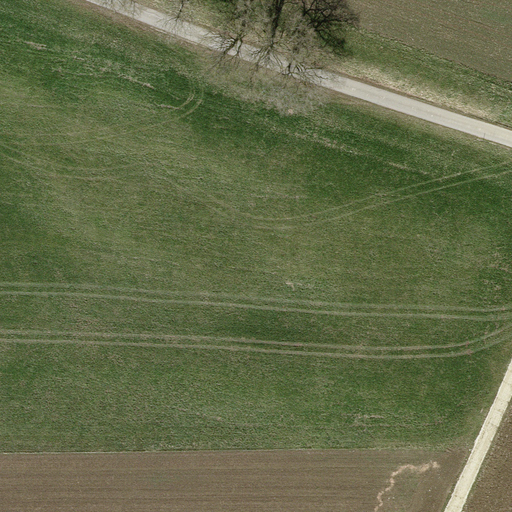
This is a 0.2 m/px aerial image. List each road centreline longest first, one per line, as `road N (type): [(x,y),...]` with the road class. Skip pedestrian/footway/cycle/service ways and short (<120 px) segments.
road 1 (track): [(511,139),(115,0)]
road 2 (track): [(451,511),(511,370)]
